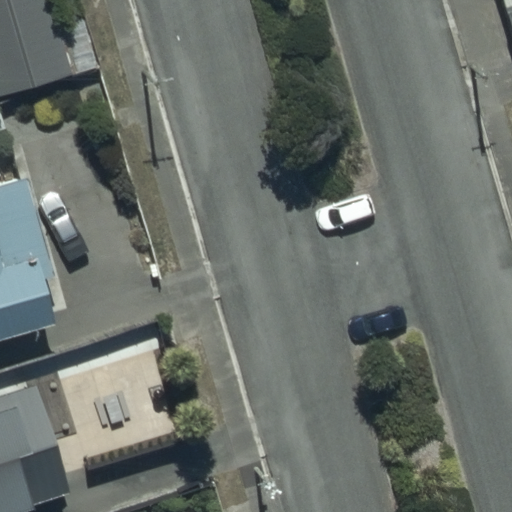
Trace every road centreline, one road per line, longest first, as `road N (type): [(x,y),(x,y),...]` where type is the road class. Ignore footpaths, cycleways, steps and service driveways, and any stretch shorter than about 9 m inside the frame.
road 1 (residential): [(330,511),(183,0)]
road 2 (residential): [(377,0),(511,462)]
